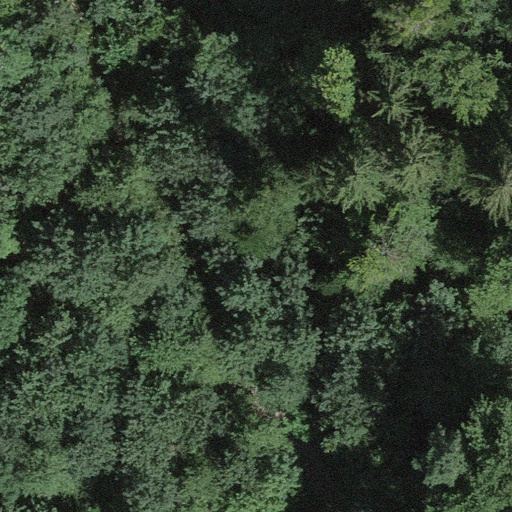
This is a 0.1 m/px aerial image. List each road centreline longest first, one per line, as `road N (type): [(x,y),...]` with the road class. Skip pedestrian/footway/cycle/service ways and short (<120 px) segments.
road 1 (track): [(63,0),(318,511)]
road 2 (track): [(170,210),(511,10)]
